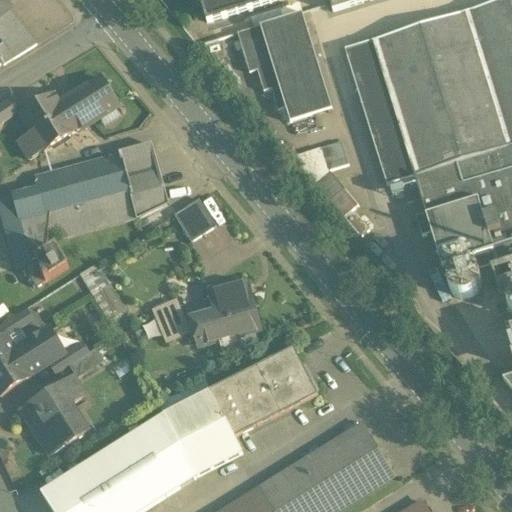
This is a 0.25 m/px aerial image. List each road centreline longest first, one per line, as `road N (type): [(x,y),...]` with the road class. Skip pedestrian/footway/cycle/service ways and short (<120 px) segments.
road 1 (tertiary): [(113,17),(511,496)]
road 2 (unknown): [(336,0),(425,321)]
road 3 (residential): [(113,17),(0,89)]
